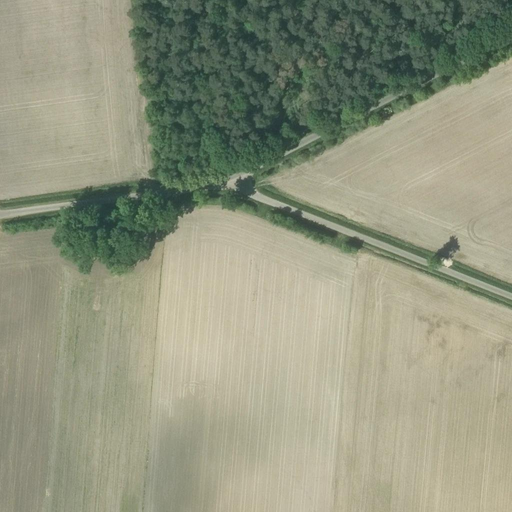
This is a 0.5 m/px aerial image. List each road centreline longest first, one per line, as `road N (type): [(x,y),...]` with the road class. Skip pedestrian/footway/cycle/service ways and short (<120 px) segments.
road 1 (unclassified): [(511,30),(227,177)]
road 2 (unclassified): [(227,177),(511,295)]
road 3 (unclassified): [(227,177),(0,212)]
